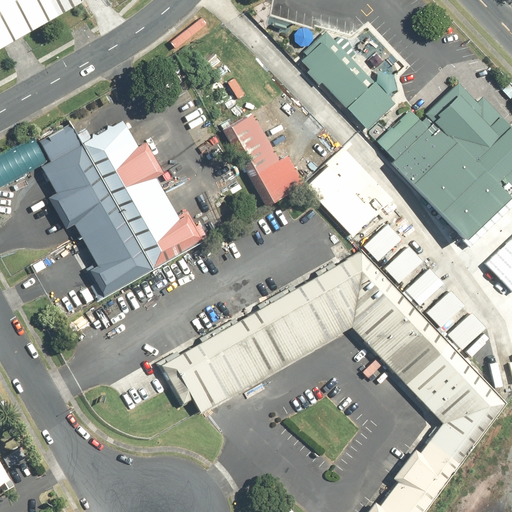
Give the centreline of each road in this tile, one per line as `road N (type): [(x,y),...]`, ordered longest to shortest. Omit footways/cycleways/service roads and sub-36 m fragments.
road 1 (unclassified): [(0,311),(96,471),(149,511)]
road 2 (tertiary): [(178,0),(0,112)]
